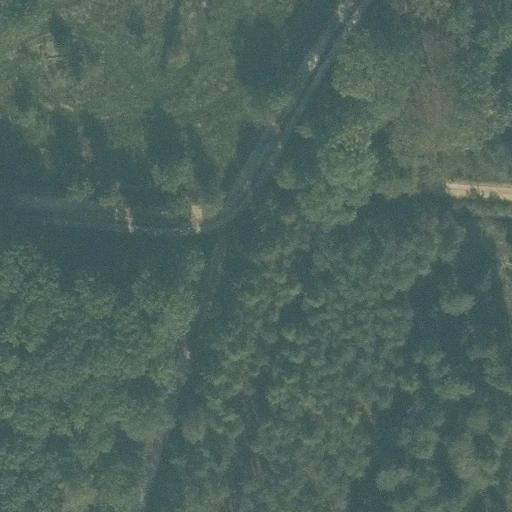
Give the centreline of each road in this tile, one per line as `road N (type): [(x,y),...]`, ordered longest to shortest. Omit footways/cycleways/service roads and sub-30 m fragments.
road 1 (track): [(223,209),(135,511)]
road 2 (track): [(248,175),(223,209),(177,215),(0,199)]
road 3 (track): [(248,175),(511,197)]
road 4 (track): [(350,0),(304,66),(248,175)]
